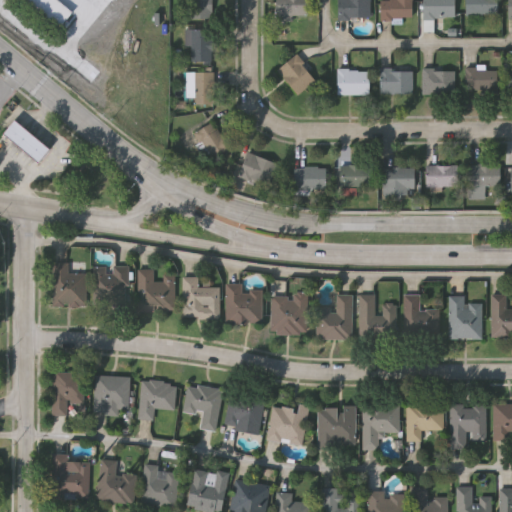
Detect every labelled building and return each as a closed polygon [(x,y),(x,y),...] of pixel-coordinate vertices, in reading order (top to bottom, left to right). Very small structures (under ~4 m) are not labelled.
[(59,0),(71,10),(56,26),(25,0),(59,0)] [(188,17),(188,0),(210,0),(210,17),(188,17)] [(307,0),(307,16),(274,16),(274,0),(307,0)] [(336,18),(336,0),(369,0),(369,18),(336,18)] [(411,0),(411,18),(379,18),(379,0),(411,0)] [(421,17),(421,0),(453,0),(453,17),(421,17)] [(464,0),(496,0),(496,13),(464,13),(464,0)] [(210,60),(188,60),(188,28),(210,28),(210,60)] [(314,79),(295,93),(276,68),(295,53),(314,79)] [(379,93),(379,68),(411,68),(411,93),(379,93)] [(453,68),(453,93),(421,93),(421,68),(453,68)] [(368,69),(368,93),(336,93),(336,69),(368,69)] [(465,89),(465,69),(495,69),(495,89),(465,89)] [(212,71),(212,103),(182,103),(182,71),(212,71)] [(230,145),(210,159),(193,132),(213,119),(230,145)] [(13,122),(47,152),(36,166),(1,136),(13,122)] [(279,163),(271,187),(237,175),(245,151),(279,163)] [(338,163),(371,163),(371,187),(338,187),(338,163)] [(484,191),(466,191),(466,163),(499,163),(499,185),(484,185),(484,191)] [(456,164),(456,185),(424,185),(424,164),(456,164)] [(325,166),(325,189),(293,189),(293,166),(325,166)] [(382,193),(382,166),(413,166),(413,193),(382,193)] [(67,271),(85,272),(84,305),(50,304),(51,261),(67,261),(67,271)] [(91,304),(91,264),(127,265),(127,305),(91,304)] [(173,272),(173,309),(136,309),(136,267),(152,267),(152,279),(162,279),(162,272),(173,272)] [(218,316),(181,316),(181,275),(197,275),(197,285),(218,285),(218,316)] [(260,322),(224,321),(225,282),(241,282),(241,288),(261,289),(260,322)] [(314,337),(315,304),(334,305),(335,292),(351,293),(350,338),(314,337)] [(305,332),(269,332),(269,293),(306,293),(305,332)] [(394,336),(358,335),(358,293),(373,294),(373,313),(380,313),(380,302),(394,302),(394,336)] [(438,308),(438,334),(402,334),(402,293),(418,293),(418,308),(438,308)] [(462,294),(462,300),(480,300),(480,337),(447,337),(447,294),(462,294)] [(511,335),(489,335),(489,296),(504,296),(504,306),(511,306),(511,335)] [(50,370),(80,370),(80,399),(67,399),(67,413),(50,413),(50,370)] [(90,409),(93,373),(130,376),(127,412),(90,409)] [(154,407),(153,418),(137,416),(141,378),(176,381),(173,409),(154,407)] [(215,429),(198,427),(201,412),(182,410),(186,382),(221,387),(215,429)] [(229,391),(263,397),(257,430),(223,423),(229,391)] [(301,444),(265,438),(271,403),(297,407),(298,402),(308,403),(301,444)] [(485,439),(466,439),(466,447),(448,447),(448,402),(485,402),(485,439)] [(511,402),(511,438),(491,438),(491,402),(511,402)] [(360,447),(360,403),(398,403),(398,431),(377,431),(377,447),(360,447)] [(404,403),(442,403),(442,428),(420,428),(420,439),(404,439),(404,403)] [(353,446),(316,446),(316,404),(353,404),(353,446)] [(67,453),(67,460),(89,461),(88,495),(51,494),(52,452),(67,453)] [(114,472),(135,474),(133,501),(96,498),(100,457),(115,459),(114,472)] [(161,464),(160,470),(177,471),(175,505),(141,503),(143,463),(161,464)] [(228,473),(220,511),(185,505),(193,466),(228,473)] [(227,511),(234,478),(269,485),(263,511),(227,511)] [(409,509),(409,485),(426,485),(426,495),(446,496),(446,511),(413,511),(413,509),(409,509)] [(358,490),(358,511),(320,511),(321,487),(336,487),(336,490),(358,490)] [(511,511),(497,511),(497,487),(511,487),(511,511)] [(273,511),(275,490),(291,491),(290,500),(309,501),(308,511),(273,511)] [(366,511),(366,490),(402,490),(402,511),(366,511)]
